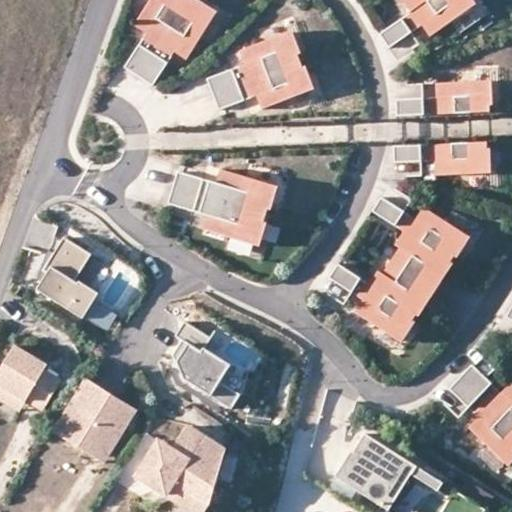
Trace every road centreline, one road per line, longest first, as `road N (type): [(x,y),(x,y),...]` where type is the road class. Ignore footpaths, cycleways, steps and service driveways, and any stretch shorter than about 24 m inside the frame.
road 1 (residential): [(336,0),(378,79),(375,164),(313,270),(271,302)]
road 2 (residential): [(511,261),(470,339),(399,395),(377,392),(271,302)]
road 3 (residential): [(43,168),(105,0)]
